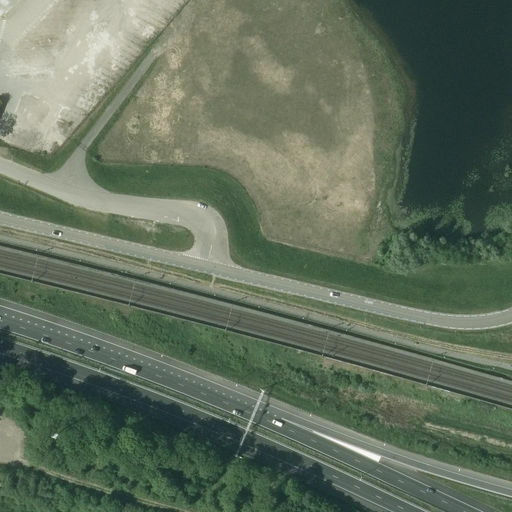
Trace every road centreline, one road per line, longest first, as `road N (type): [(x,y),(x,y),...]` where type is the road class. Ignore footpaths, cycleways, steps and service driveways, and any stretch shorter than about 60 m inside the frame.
road 1 (tertiary): [(511,316),(432,319),(0,216)]
road 2 (motorway): [(0,346),(184,412),(407,511)]
road 3 (motorway): [(270,422),(0,321)]
road 4 (motorway): [(511,494),(270,422)]
road 5 (motorway): [(464,511),(270,422)]
road 6 (track): [(181,511),(32,466)]
